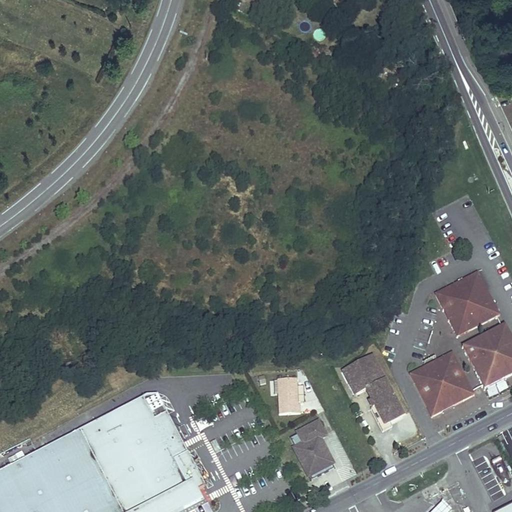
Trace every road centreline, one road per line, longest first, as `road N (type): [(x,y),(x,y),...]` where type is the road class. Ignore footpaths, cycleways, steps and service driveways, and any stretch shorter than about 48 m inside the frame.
road 1 (track): [(0,272),(81,214),(128,167),(191,67),(216,0)]
road 2 (tertiary): [(0,226),(82,157),(116,116),(170,0)]
road 3 (unclassified): [(321,511),(511,413)]
road 4 (secondary): [(450,54),(511,202)]
road 5 (secondary): [(511,161),(450,54)]
